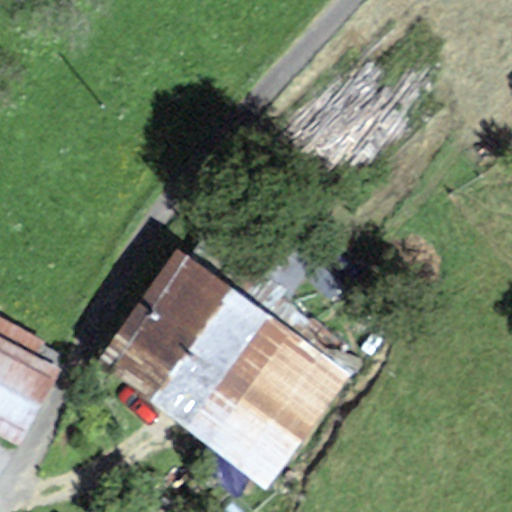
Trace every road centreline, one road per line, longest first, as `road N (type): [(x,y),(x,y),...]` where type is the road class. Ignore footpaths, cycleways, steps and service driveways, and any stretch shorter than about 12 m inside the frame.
road 1 (tertiary): [(0,493),(204,161)]
road 2 (unclassified): [(204,161),(349,0)]
